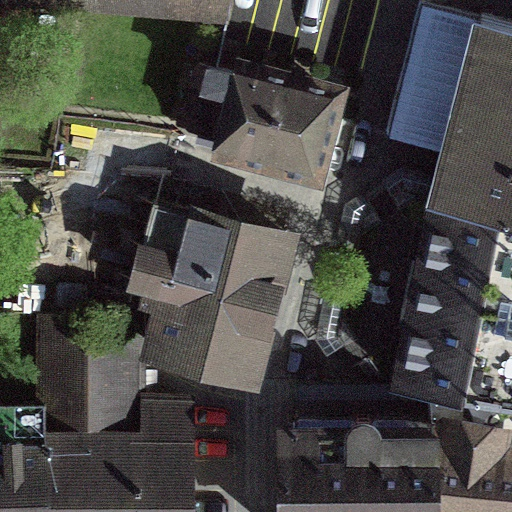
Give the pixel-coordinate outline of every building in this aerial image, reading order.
[(0,0),(167,15),(227,19),(230,0),(0,0)] [(405,186),(402,187),(511,214),(511,17),(481,9),(480,13),(427,0),(419,0),(386,130),(446,145),(437,179),(434,192),(434,193),(405,186)] [(200,62),(185,119),(193,121),(192,124),(218,131),(216,139),(239,145),(238,146),(312,165),(331,91),(258,73),(258,74),(235,68),(234,71),(219,67),(200,62)] [(511,214),(402,187),(362,214),(338,332),(364,372),(428,382),(511,394),(511,214)] [(288,234),(168,203),(156,200),(135,278),(148,282),(143,301),(164,306),(154,344),(252,370),(288,234)] [(45,393),(45,434),(44,511),(180,511),(179,444),(181,443),(180,416),(152,416),(152,418),(130,418),(130,363),(144,363),(144,361),(144,336),(130,336),(129,312),(77,311),(47,311),(45,393)] [(300,427),(281,427),(282,511),(426,511),(427,413),(402,410),(394,426),(379,426),(379,424),(378,421),(377,419),(375,416),(373,415),(371,413),(368,412),(366,411),(363,411),(360,411),(357,412),(355,413),(353,415),(351,417),(349,419),(348,421),(347,424),(347,427),(332,427),(324,411),(300,411),(300,427)] [(511,511),(511,425),(427,411),(427,413),(426,511),(511,511)] [(0,511),(44,511),(45,434),(0,435),(0,511)]
